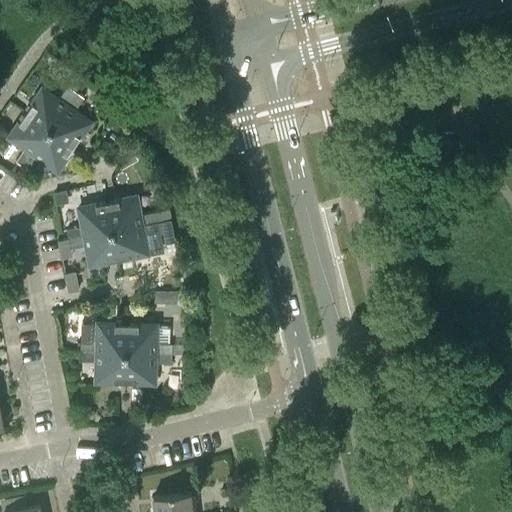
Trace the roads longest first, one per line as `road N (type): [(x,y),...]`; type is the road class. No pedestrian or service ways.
road 1 (tertiary): [(229,55),(310,393)]
road 2 (tertiary): [(346,386),(269,62)]
road 3 (residential): [(69,447),(24,220),(0,202)]
road 4 (tertiary): [(269,62),(511,1)]
road 5 (residential): [(69,447),(122,444),(280,403)]
road 6 (tertiary): [(380,511),(346,386)]
road 7 (tertiary): [(310,393),(341,511)]
